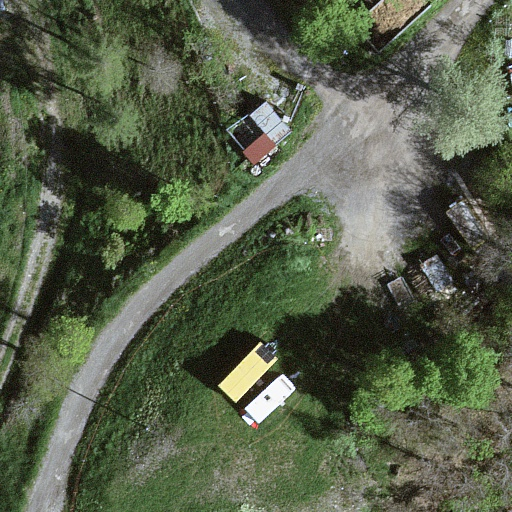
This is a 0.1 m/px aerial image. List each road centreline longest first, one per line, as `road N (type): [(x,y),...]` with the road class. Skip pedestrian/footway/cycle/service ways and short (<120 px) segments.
road 1 (track): [(471,0),(284,182),(101,329),(43,417),(9,511)]
road 2 (track): [(239,0),(284,50),(358,109)]
